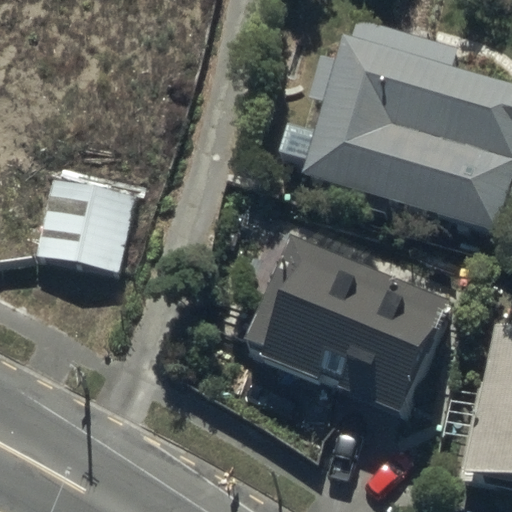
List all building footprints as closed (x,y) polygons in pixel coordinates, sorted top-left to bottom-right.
[(23,59),(28,0),(0,0),(0,99),(5,100),(4,115),(82,122),(87,64),(23,59)] [(340,67),(325,61),(293,170),(309,174),(306,183),(511,244),(511,90),(458,74),(464,54),(354,21),(340,67)] [(137,200),(56,179),(37,262),(119,281),(137,200)] [(254,280),(273,288),(247,352),(405,417),(450,309),(272,236),(254,280)] [(511,322),(503,321),(489,397),(478,395),(462,484),(511,495),(511,322)]
